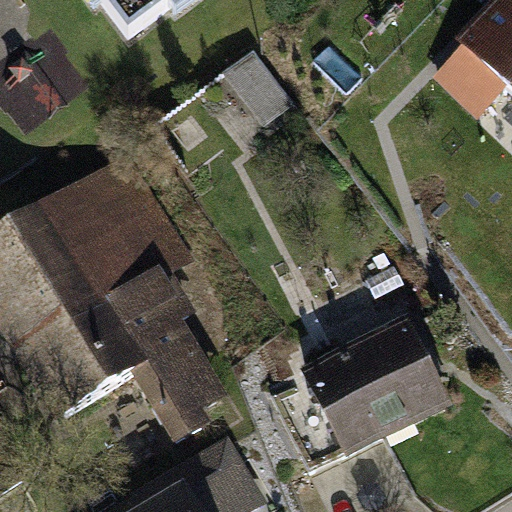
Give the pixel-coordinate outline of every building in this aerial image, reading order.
[(87,0),(96,11),(104,5),(129,38),(169,7),(177,17),(199,0),(87,0)] [(511,0),(495,0),(483,14),(453,46),(459,51),(503,93),(511,101),(511,0)] [(0,81),(0,83),(34,129),(84,91),(49,45),(0,81)] [(503,93),(459,51),(433,78),(476,121),(503,93)] [(126,156),(0,234),(0,335),(56,423),(135,374),(178,442),(209,423),(202,412),(226,396),(180,324),(199,312),(175,273),(193,262),(126,156)] [(407,316),(306,370),(353,457),(372,447),(454,404),(407,316)] [(142,507),(133,511),(253,511),(272,500),(232,436),(135,496),(142,507)] [(0,437),(0,470),(16,461),(0,437)]
